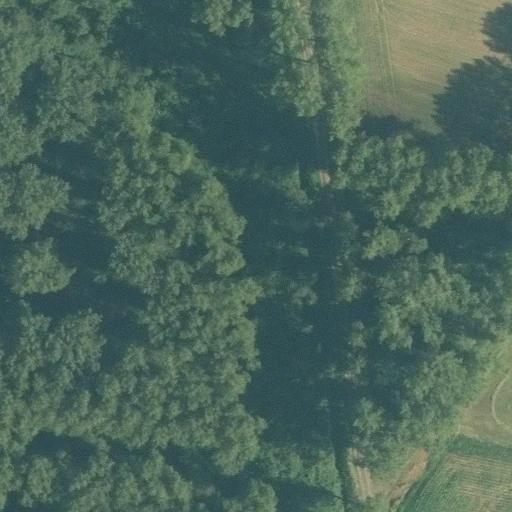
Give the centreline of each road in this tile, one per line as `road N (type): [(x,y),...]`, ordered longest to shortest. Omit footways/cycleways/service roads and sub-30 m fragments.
road 1 (track): [(375,505),(306,0)]
road 2 (track): [(375,505),(511,304)]
